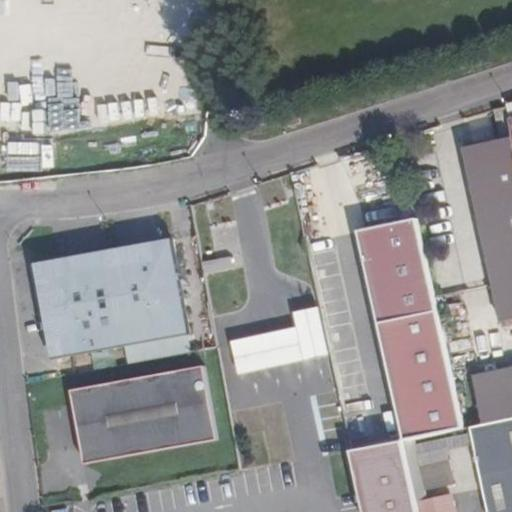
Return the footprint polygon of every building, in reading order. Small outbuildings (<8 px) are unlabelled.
[(284,107),(289,127),(302,123),(297,103),(284,107)] [(511,140),(511,122),(509,107),(495,110),(502,142),(511,140)] [(511,140),(502,142),(497,144),(467,150),(504,325),(511,323),(511,140)] [(403,440),(461,428),(418,228),(360,240),(403,440)] [(36,269),(48,354),(52,368),(59,366),(68,364),(193,342),(175,248),(36,269)] [(204,262),(206,273),(235,269),(233,257),(204,262)] [(300,329),(234,343),(242,377),(333,356),(321,309),(298,313),(300,329)] [(211,365),(80,386),(83,404),(91,460),(223,440),(211,365)] [(511,366),(475,374),(485,423),(511,418),(511,366)] [(511,511),(511,418),(485,423),(474,426),(491,511),(511,511)] [(349,453),(360,511),(420,511),(405,442),(349,453)]
